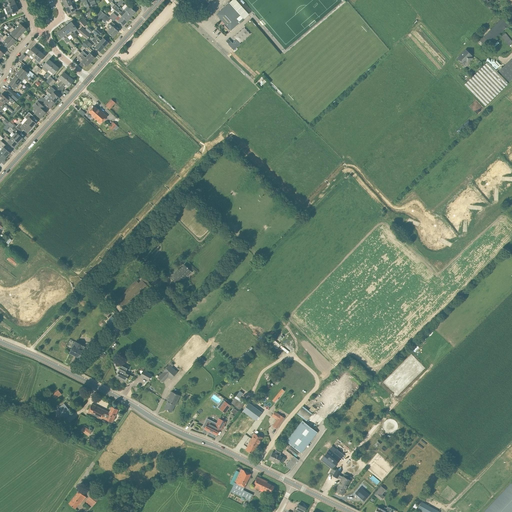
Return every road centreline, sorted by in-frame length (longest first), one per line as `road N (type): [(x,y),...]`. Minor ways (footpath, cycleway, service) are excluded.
road 1 (secondary): [(292,483),(0,341)]
road 2 (secondary): [(0,178),(88,79)]
